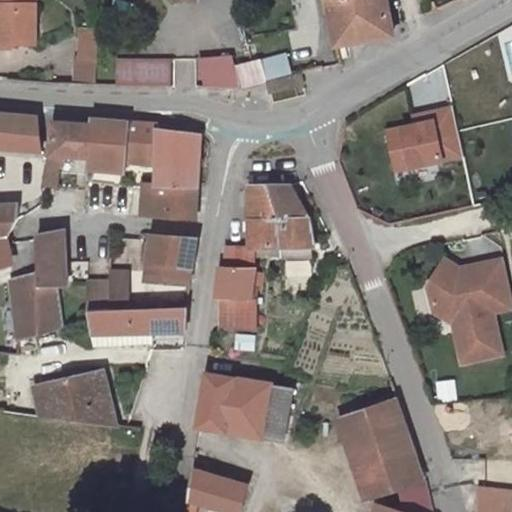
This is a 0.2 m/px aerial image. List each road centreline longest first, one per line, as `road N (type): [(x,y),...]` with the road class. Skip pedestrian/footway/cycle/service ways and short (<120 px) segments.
road 1 (unclassified): [(242,124),(212,230),(172,511)]
road 2 (unclassified): [(358,250),(450,511)]
road 3 (unclassified): [(242,124),(191,104),(0,97)]
road 4 (residential): [(304,117),(509,0)]
road 5 (residential): [(358,250),(507,216)]
road 6 (unclassified): [(304,117),(358,250)]
